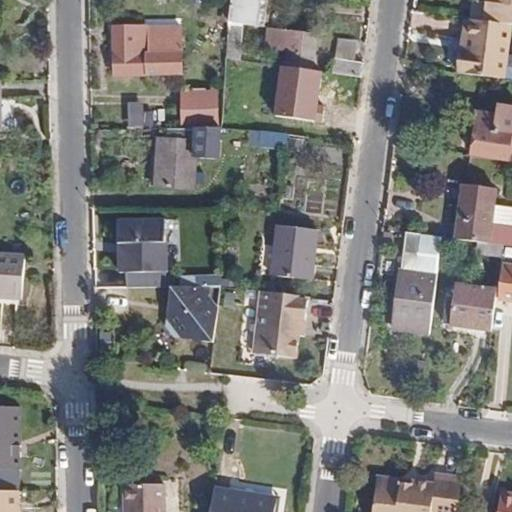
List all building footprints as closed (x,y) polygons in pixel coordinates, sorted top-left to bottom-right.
[(264,28),(268,0),(228,0),(227,23),(244,25),(264,28)] [(511,24),(511,0),(502,0),(502,4),(474,0),(471,19),(511,24)] [(470,19),(465,18),(461,50),(466,50),(470,19)] [(511,24),(471,19),(470,19),(466,50),(461,50),(458,73),(511,80),(511,24)] [(240,62),(244,25),(227,23),(225,60),(240,62)] [(146,27),(114,28),(115,77),(182,75),(182,53),(147,53),(146,27)] [(314,71),(318,35),(271,28),(268,50),(289,53),(287,68),(314,71)] [(336,58),(355,61),(358,42),(338,39),(336,58)] [(362,78),(364,62),(355,61),(336,58),(335,58),(332,74),(362,78)] [(331,129),(336,87),(314,84),(311,107),(297,106),(295,122),(309,123),(309,127),(331,129)] [(212,92),(183,93),(184,111),(213,110),(212,92)] [(186,113),(187,126),(207,125),(206,112),(186,113)] [(500,116),(479,113),(473,155),(508,161),(511,134),(497,132),(500,116)] [(262,119),(260,131),(260,147),(287,150),(288,135),(305,137),(306,129),(288,126),(289,121),(262,119)] [(196,141),(159,139),(156,188),(193,190),(196,141)] [(511,227),(493,225),(497,189),(463,185),(456,239),(478,243),(492,245),(504,246),(511,247),(511,227)] [(131,273),(131,288),(169,288),(169,272),(172,271),(172,242),(176,242),(176,218),(119,219),(119,243),(123,243),(124,273),(131,273)] [(278,226),(272,276),(312,281),(318,230),(278,226)] [(395,329),(430,334),(442,238),(407,234),(403,267),(395,329)] [(502,258),(504,246),(492,245),(478,243),(476,255),(484,256),(502,258)] [(26,256),(0,254),(0,297),(23,300),(26,256)] [(499,277),(502,258),(484,256),(482,275),(499,277)] [(511,266),(504,266),(499,299),(511,300),(511,266)] [(223,279),(223,287),(237,288),(237,279),(223,279)] [(445,324),(493,331),(498,291),(457,285),(455,301),(449,300),(445,324)] [(212,287),(171,288),(170,297),(175,298),(173,312),(168,311),(166,326),(174,338),(192,340),(198,335),(203,342),(214,343),(219,308),(210,296),(212,287)] [(233,310),(236,294),(224,292),(222,308),(233,310)] [(305,325),(308,298),(261,292),(253,353),(295,359),(298,336),(300,324),(305,325)] [(111,332),(100,333),(100,350),(112,350),(111,332)] [(35,426),(0,426),(0,460),(19,460),(19,452),(34,451),(35,445),(35,426)] [(457,511),(463,478),(436,474),(434,484),(412,481),(412,485),(401,484),(397,479),(383,477),(377,481),(373,511),(457,511)] [(165,511),(165,484),(124,485),(124,505),(128,505),(127,511),(165,511)] [(278,511),(277,498),(215,489),(211,511),(278,511)] [(19,511),(20,491),(0,491),(0,511),(19,511)] [(511,511),(511,493),(501,492),(498,511),(511,511)]
